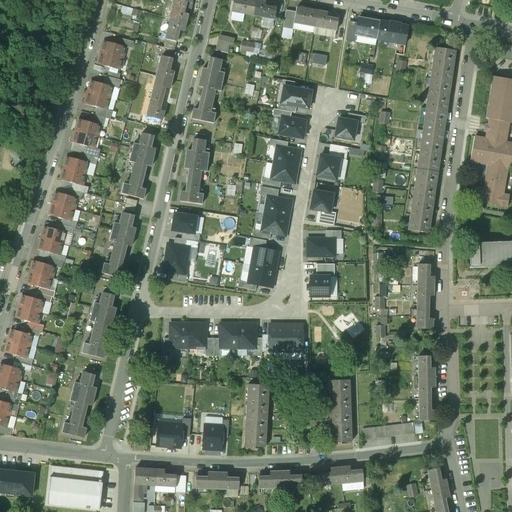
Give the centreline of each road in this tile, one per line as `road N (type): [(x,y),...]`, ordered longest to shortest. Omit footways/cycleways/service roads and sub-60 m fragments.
road 1 (residential): [(138,312),(260,314),(277,302),(323,106)]
road 2 (residential): [(98,0),(0,326)]
road 3 (residential): [(127,460),(273,462),(445,442)]
road 4 (residential): [(205,0),(138,312)]
road 5 (residential): [(441,310),(444,207),(473,24)]
road 6 (residential): [(138,312),(107,459)]
road 7 (residential): [(445,442),(452,421),(441,310)]
